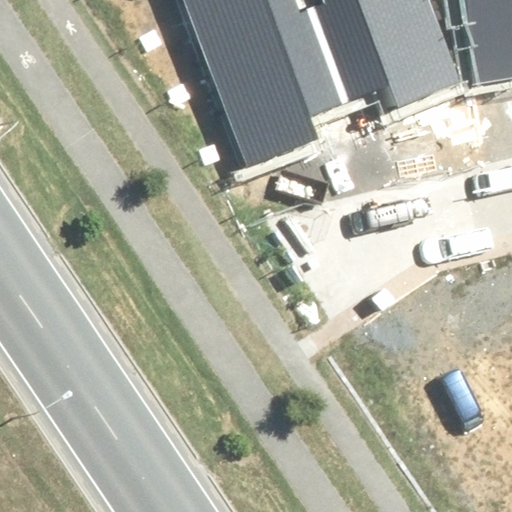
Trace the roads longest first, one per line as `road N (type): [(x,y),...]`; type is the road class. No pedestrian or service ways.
road 1 (tertiary): [(193,511),(0,218)]
road 2 (residential): [(341,220),(511,184)]
